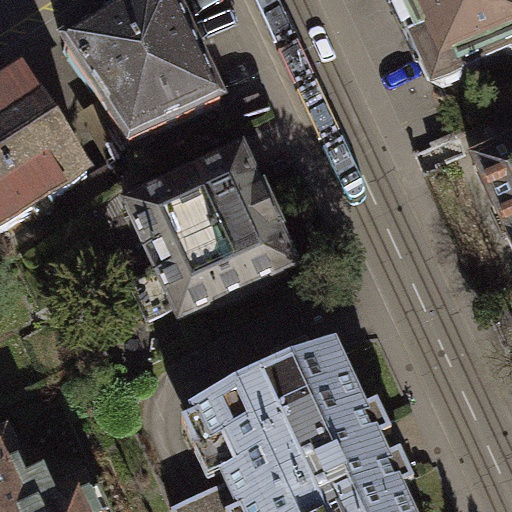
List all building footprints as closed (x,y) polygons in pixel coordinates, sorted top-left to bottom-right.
[(127,148),(219,106),(171,1),(169,0),(140,0),(63,49),(127,148)] [(418,67),(424,86),(441,93),(462,82),(463,72),(502,55),(511,58),(511,0),(396,0),(405,18),(423,56),(418,67)] [(0,234),(86,178),(24,79),(0,93),(0,234)] [(511,148),(468,170),(511,260),(511,148)] [(175,312),(180,323),(294,270),(241,156),(127,209),(159,278),(133,290),(149,324),(175,312)] [(170,511),(253,511),(381,454),(376,443),(390,436),(377,407),(363,413),(333,349),(175,422),(192,458),(207,451),(224,487),(171,511),(170,511)] [(0,443),(0,511),(93,511),(82,485),(51,499),(41,477),(24,485),(4,442),(0,443)] [(381,454),(253,511),(408,511),(399,492),(413,486),(399,456),(385,462),(381,454)]
